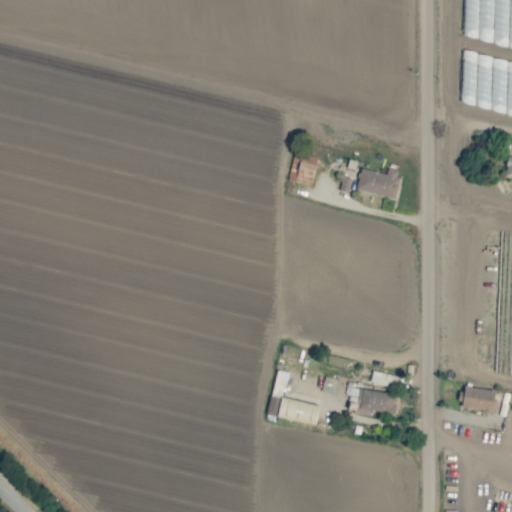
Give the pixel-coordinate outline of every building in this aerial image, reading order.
[(286,180),(310,186),(317,158),(293,152),(286,180)] [(502,176),(511,179),(511,156),(508,155),(502,176)] [(393,198),(399,171),(386,168),(385,174),(360,168),(355,189),(393,198)] [(349,178),(342,177),(340,189),(347,190),(349,178)] [(318,405),(281,397),(287,372),(275,370),(265,414),(314,425),(318,405)] [(335,395),(339,380),(324,375),(320,390),(335,395)] [(495,391),(461,385),(457,406),(492,412),(495,391)] [(368,411),(394,412),(395,392),(357,390),(356,414),(368,414),(368,411)]
